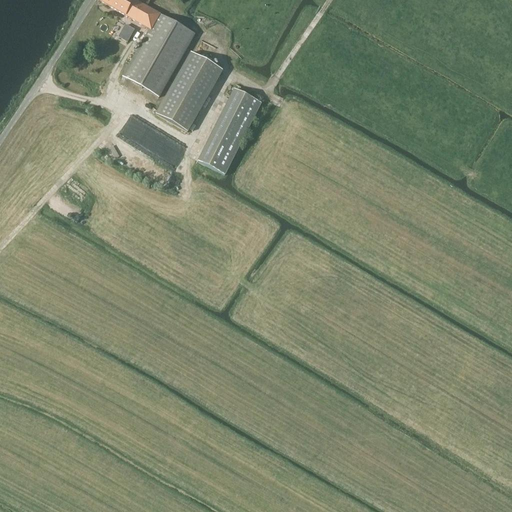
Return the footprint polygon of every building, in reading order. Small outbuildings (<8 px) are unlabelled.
[(160,15),(160,16),(135,1),(132,0),(101,0),(100,2),(125,17),(149,30),(122,78),(159,99),(195,36),(160,15)] [(123,33),(131,38),(136,30),(127,25),(123,33)] [(190,54),(156,116),(187,134),(222,72),(190,54)] [(197,163),(224,177),(260,105),(234,91),(197,163)] [(140,150),(146,154),(149,149),(152,144),(146,141),(140,150)]
